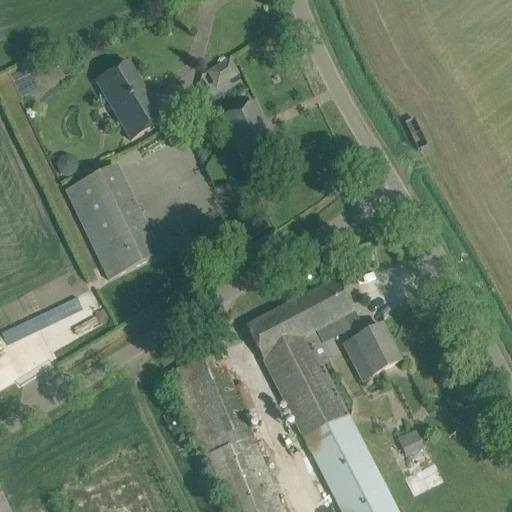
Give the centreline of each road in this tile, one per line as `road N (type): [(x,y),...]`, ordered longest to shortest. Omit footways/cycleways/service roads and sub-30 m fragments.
road 1 (unclassified): [(0,429),(402,189)]
road 2 (unclassified): [(511,385),(402,189)]
road 3 (unclassified): [(402,189),(300,0)]
